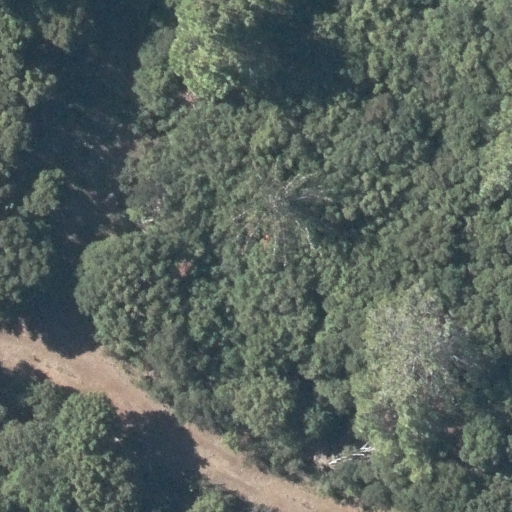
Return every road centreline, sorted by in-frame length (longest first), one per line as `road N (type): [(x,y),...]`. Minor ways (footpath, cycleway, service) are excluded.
road 1 (track): [(367,511),(0,340)]
road 2 (track): [(135,0),(75,377)]
